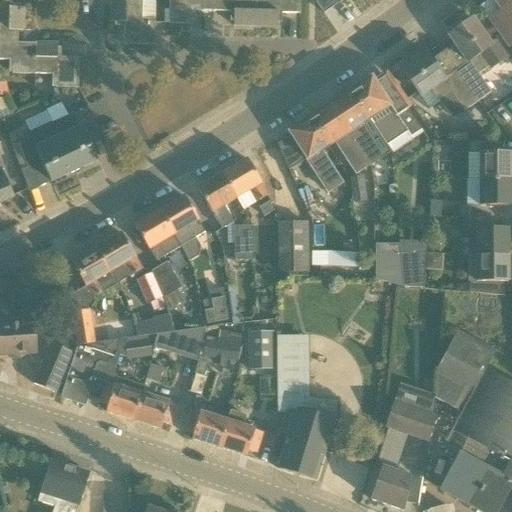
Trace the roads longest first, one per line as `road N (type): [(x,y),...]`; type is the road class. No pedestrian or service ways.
road 1 (tertiary): [(314,511),(0,406)]
road 2 (residential): [(119,71),(230,45),(295,50),(321,72)]
road 3 (residential): [(155,179),(321,72)]
road 4 (residential): [(0,258),(155,179)]
road 5 (residential): [(321,72),(418,0)]
